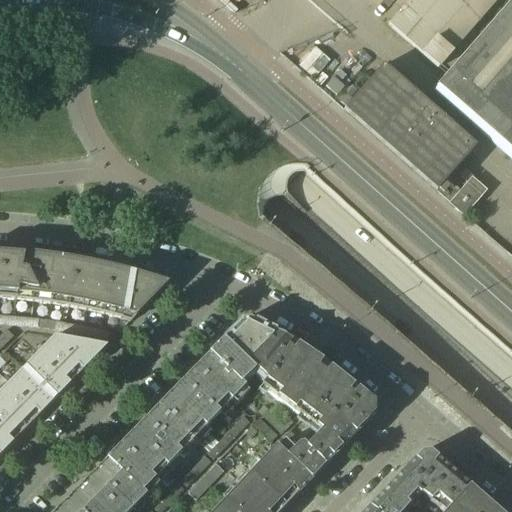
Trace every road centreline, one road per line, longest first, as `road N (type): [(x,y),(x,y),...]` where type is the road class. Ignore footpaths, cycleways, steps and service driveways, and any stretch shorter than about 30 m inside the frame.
road 1 (trunk): [(78,0),(153,90),(511,415)]
road 2 (trunk): [(511,376),(278,172),(119,0)]
road 3 (secondary): [(216,50),(511,314)]
road 4 (residential): [(0,510),(221,281)]
road 5 (residential): [(221,281),(322,340),(419,420)]
road 6 (residential): [(0,228),(118,247),(221,281)]
road 7 (secondary): [(24,0),(90,6),(216,50)]
road 8 (residential): [(419,420),(332,511)]
road 9 (residential): [(419,420),(511,499)]
